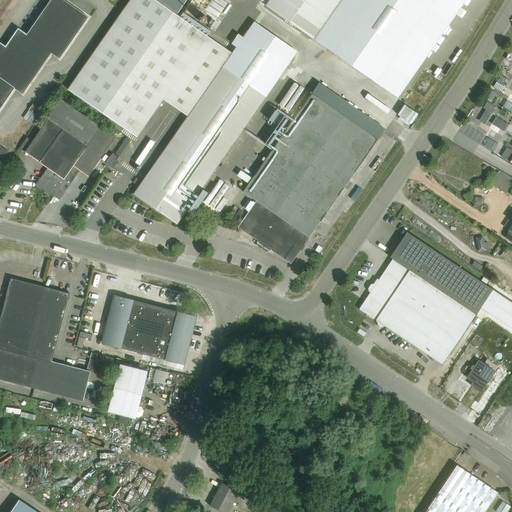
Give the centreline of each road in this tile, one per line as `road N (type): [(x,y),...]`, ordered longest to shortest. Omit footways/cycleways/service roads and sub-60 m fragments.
road 1 (unclassified): [(305,320),(511,5)]
road 2 (unclassified): [(233,288),(0,227)]
road 3 (unclassified): [(162,511),(191,455),(233,288)]
road 4 (unclassified): [(455,423),(305,320)]
